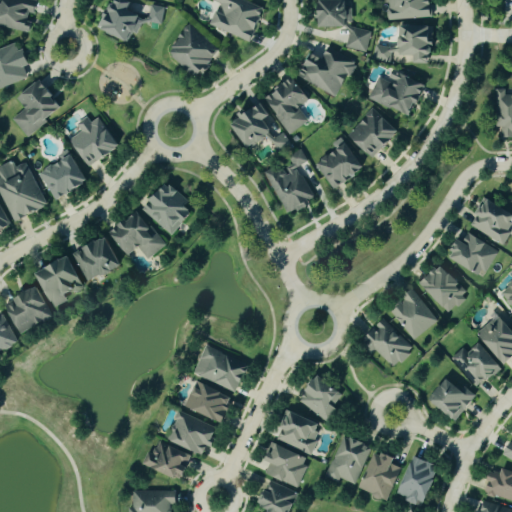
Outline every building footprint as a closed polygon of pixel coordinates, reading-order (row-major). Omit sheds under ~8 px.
[(0,0),(0,26),(27,33),(32,14),(34,15),(37,1),(31,0),(0,0)] [(210,26),(250,42),(264,9),(243,0),(212,0),(212,1),(219,4),(210,26)] [(348,0),(318,0),(319,27),(349,26),(348,0)] [(387,0),(388,20),(431,18),(430,0),(387,0)] [(161,25),(164,8),(150,6),(149,13),(135,12),(136,4),(112,1),(110,16),(102,15),(99,34),(129,38),(130,31),(140,32),(141,22),(161,25)] [(220,52),(191,25),(167,51),(196,78),(220,52)] [(415,55),(415,63),(432,64),(433,26),(400,25),(400,55),(415,55)] [(365,53),(370,32),(351,27),(346,48),(365,53)] [(29,65),(23,49),(18,50),(15,44),(0,49),(0,88),(28,79),(24,67),(29,65)] [(391,62),(393,48),(375,46),(373,59),(391,62)] [(337,97),(355,63),(328,48),(322,59),(311,53),(298,77),(337,97)] [(368,100),(412,117),(425,84),(394,72),(390,83),(377,78),(368,100)] [(289,135),(308,122),(298,108),(309,101),(293,78),(264,98),(289,135)] [(12,119),(26,137),(62,109),(40,80),(16,98),(25,109),(12,119)] [(511,95),(506,95),(506,90),(498,90),(498,137),(511,136),(511,95)] [(231,124),(248,149),(278,128),(260,104),(231,124)] [(347,136),(373,159),(398,132),(373,109),(347,136)] [(81,133),(71,138),(86,167),(118,150),(100,117),(90,122),(87,118),(76,124),(81,133)] [(276,151),(289,144),(284,133),(271,139),(276,151)] [(315,163),(331,190),(363,171),(343,137),(331,144),(335,151),(315,163)] [(285,216),(307,206),(305,202),(313,198),(298,167),(307,163),(301,149),(287,156),(290,163),(266,174),(285,216)] [(39,175),(56,202),(87,181),(67,150),(58,156),(61,160),(39,175)] [(0,192),(12,222),(47,207),(28,162),(15,168),(13,161),(0,166),(0,177),(1,179),(0,178),(0,192)] [(142,209),(170,236),(195,211),(167,184),(142,209)] [(469,225),(500,245),(511,225),(511,214),(486,198),(469,225)] [(0,232),(11,226),(0,204),(0,232)] [(165,246),(137,211),(109,233),(127,256),(138,248),(148,260),(165,246)] [(448,258),(484,277),(498,250),(463,231),(448,258)] [(73,254),(89,283),(120,266),(104,237),(73,254)] [(53,309),(68,302),(65,295),(83,287),(69,257),(36,272),(53,309)] [(419,283),(448,313),(468,294),(439,265),(419,283)] [(511,309),(511,284),(501,291),(511,309)] [(21,335),(53,317),(37,287),(4,305),(21,335)] [(412,341),(436,322),(413,291),(388,310),(412,341)] [(476,334),(505,365),(511,358),(511,331),(496,314),(476,334)] [(0,356),(0,353),(17,345),(3,315),(0,316),(0,363),(3,362),(0,356)] [(412,351),(384,320),(363,340),(392,370),(412,351)] [(463,348),(450,359),(476,389),(501,368),(479,343),(466,353),(463,348)] [(194,374),(237,392),(248,364),(205,346),(194,374)] [(326,424),(339,409),(334,405),(342,395),(319,376),(299,400),(326,424)] [(455,422),(474,399),(447,377),(428,400),(455,422)] [(222,423),(233,398),(196,381),(184,407),(222,423)] [(323,425),(289,411),(277,440),(311,454),(323,425)] [(205,456),(216,428),(178,412),(166,440),(205,456)] [(354,487),(371,448),(343,435),(326,474),(354,487)] [(180,481),(191,456),(155,440),(144,465),(180,481)] [(503,456),(511,460),(511,442),(503,456)] [(309,460),(272,443),(264,460),(270,463),(265,474),(296,488),(309,460)] [(401,469),(392,465),(395,460),(376,452),(359,490),(386,502),(401,469)] [(397,496),(423,507),(440,469),(414,457),(397,496)] [(511,502),(511,472),(501,470),(500,475),(491,472),(484,494),(511,502)] [(290,511),(298,494),(269,481),(258,506),(269,510),(268,511),(290,511)] [(171,511),(171,505),(175,505),(176,492),(133,491),(133,507),(128,507),(128,511),(171,511)] [(511,511),(511,510),(480,501),(477,511),(511,511)]
